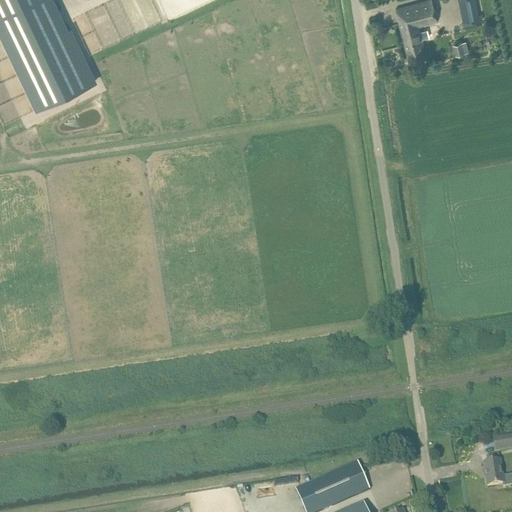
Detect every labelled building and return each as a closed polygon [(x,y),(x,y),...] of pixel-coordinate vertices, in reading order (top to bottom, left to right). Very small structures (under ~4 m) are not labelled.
[(94,84),(54,0),(0,0),(0,26),(39,110),(94,84)] [(432,0),(405,7),(396,9),(409,62),(424,58),(420,43),(422,42),(417,24),(435,19),(432,0)] [(480,21),(475,0),(458,0),(464,24),(480,21)] [(464,52),(461,44),(452,46),(454,55),(464,52)] [(511,448),(511,435),(495,439),(497,452),(511,448)] [(501,460),(493,461),(483,463),(485,472),(486,472),(487,477),(486,477),(487,486),(502,484),(503,487),(511,485),(511,474),(504,476),(501,460)] [(369,490),(358,462),(310,483),(296,489),(305,511),(317,511),(322,510),(369,490)]
